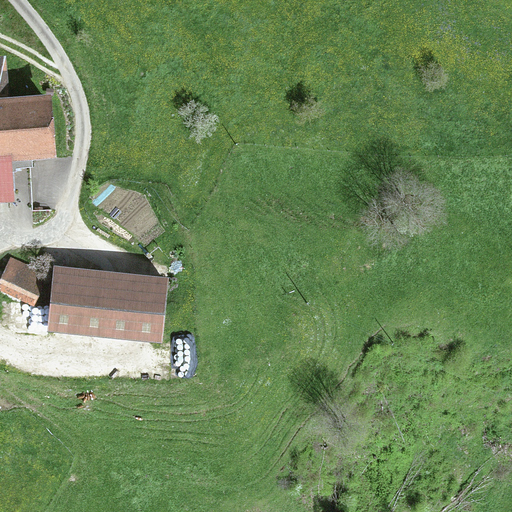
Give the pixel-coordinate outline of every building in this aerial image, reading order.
[(44,102),(4,105),(1,66),(0,66),(0,195),(7,195),(4,156),(48,152),(44,102)] [(44,279),(8,262),(2,274),(6,275),(0,287),(0,288),(29,302),(36,288),(39,290),(44,279)] [(53,272),(47,327),(158,338),(164,284),(53,272)] [(22,322),(25,320),(27,317),(28,313),(27,310),(25,308),(22,306),(19,305),(15,306),(13,308),(11,311),(10,314),(11,317),(13,320),(16,322),(19,322),(22,322)] [(38,324),(41,324),(44,321),(46,318),(46,315),(45,312),(43,309),(40,307),(37,307),(33,308),(31,310),(29,313),(28,316),(29,320),(31,322),(34,324),(38,324)]
